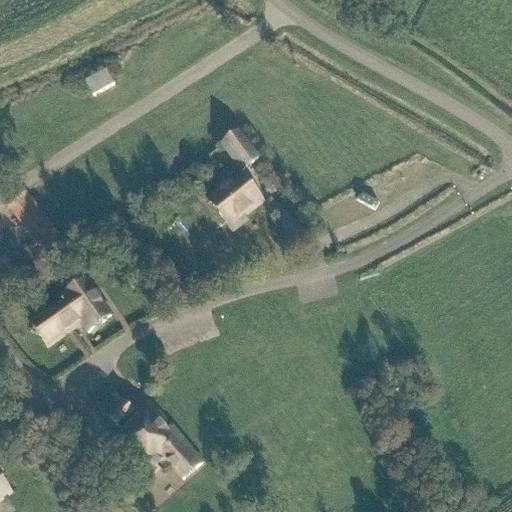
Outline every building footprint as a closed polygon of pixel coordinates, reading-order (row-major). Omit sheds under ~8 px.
[(107,72),(86,84),(94,98),(115,87),(107,72)] [(239,136),(223,148),(243,173),(259,161),(239,136)] [(221,195),(210,204),(235,234),(248,223),(245,219),(262,205),(238,176),(219,192),(221,195)] [(26,194),(11,206),(55,263),(70,251),(26,194)] [(23,269),(0,287),(0,304),(31,280),(23,269)] [(67,304),(83,327),(90,337),(113,321),(88,285),(65,302),(67,304)] [(49,351),(83,327),(67,304),(33,328),(49,351)] [(127,408),(110,422),(125,439),(114,449),(146,486),(170,465),(185,483),(204,466),(152,407),(137,420),(127,408)] [(0,503),(12,495),(0,479),(0,503)]
